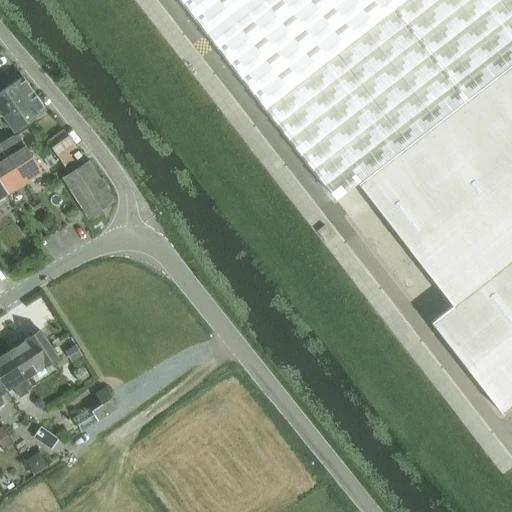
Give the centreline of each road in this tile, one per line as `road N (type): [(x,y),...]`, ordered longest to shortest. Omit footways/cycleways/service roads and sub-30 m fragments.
road 1 (unclassified): [(370,511),(172,264),(144,240),(129,238)]
road 2 (unclassified): [(129,238),(125,202),(105,159),(0,31)]
road 3 (unclassified): [(0,305),(91,247),(129,238)]
